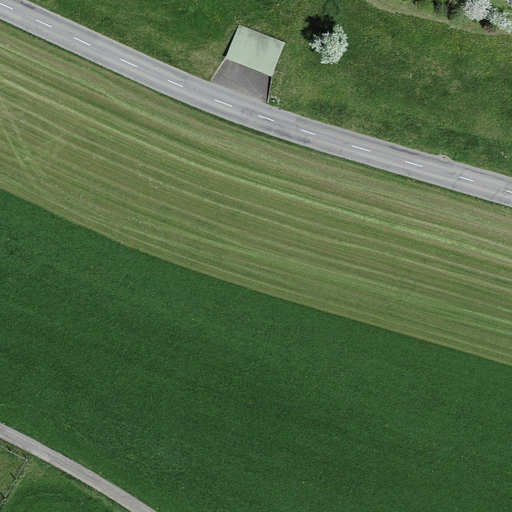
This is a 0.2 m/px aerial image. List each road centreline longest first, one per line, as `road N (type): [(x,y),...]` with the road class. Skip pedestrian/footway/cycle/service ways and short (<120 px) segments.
road 1 (tertiary): [(511,194),(272,123),(137,71),(0,4)]
road 2 (track): [(0,430),(144,511)]
